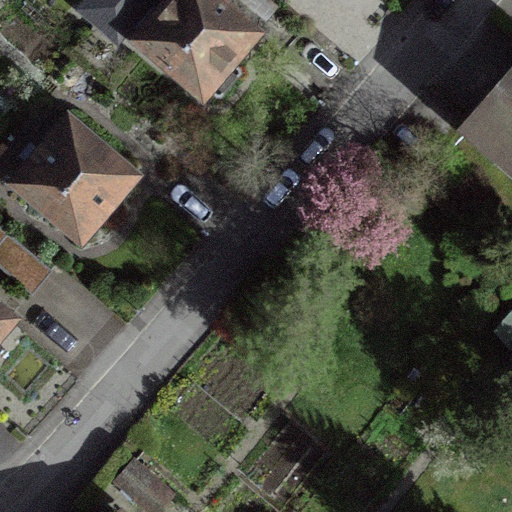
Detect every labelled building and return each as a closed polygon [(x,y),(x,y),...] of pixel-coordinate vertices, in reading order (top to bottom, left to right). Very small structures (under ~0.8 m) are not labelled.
[(101,51),(146,0),(84,0),(66,20),(101,51)] [(198,113),(257,43),(205,0),(171,0),(126,53),(198,113)] [(259,0),(269,9),(277,0),(259,0)] [(511,163),(511,121),(491,146),(511,163)] [(65,124),(5,190),(76,254),(136,188),(65,124)] [(0,233),(0,275),(28,298),(49,273),(0,233)] [(511,313),(510,312),(487,339),(511,359),(511,313)] [(0,342),(12,328),(0,317),(0,342)] [(142,474),(123,496),(142,511),(175,511),(181,506),(142,474)]
